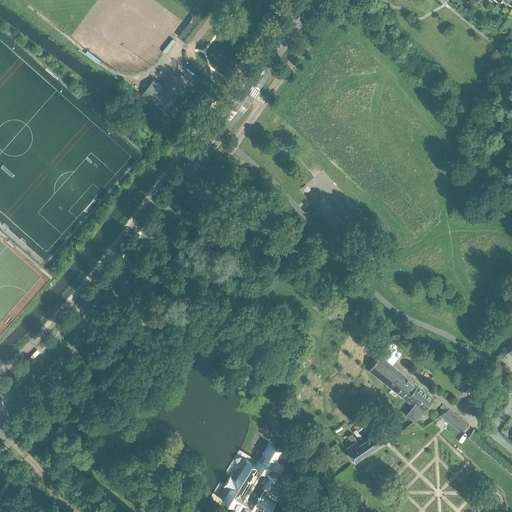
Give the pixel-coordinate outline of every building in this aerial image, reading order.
[(205,0),(179,36),(182,38),(183,39),(213,0),(205,0)] [(173,38),(163,51),(166,53),(176,41),(173,38)] [(100,59),(91,53),(87,50),(85,53),(98,62),(100,59)] [(154,79),(143,93),(142,94),(165,112),(186,84),(171,72),(161,84),(154,79)] [(368,371),(391,389),(402,398),(405,400),(412,406),(406,414),(415,421),(433,398),(392,365),(381,355),(368,371)] [(461,381),(458,386),(472,396),(475,391),(461,381)] [(448,410),(440,415),(460,432),(466,425),(449,410),(449,411),(448,410)] [(355,461),(389,439),(388,438),(381,429),(359,444),(352,433),(347,436),(352,443),(349,444),(348,443),(345,446),(355,461)] [(230,476),(225,485),(224,486),(225,485),(230,488),(223,500),(222,499),(221,500),(234,508),(231,511),(230,511),(256,511),(260,507),(268,511),(271,511),(276,504),(275,503),(275,504),(266,498),(270,491),(279,497),(280,498),(286,486),(285,486),(276,481),(276,479),(277,480),(278,479),(269,474),(273,469),(280,473),(285,466),(277,461),(278,461),(277,460),(282,452),(283,452),(283,451),(268,443),(269,443),(264,452),(263,452),(262,452),(266,455),(261,463),(257,460),(257,461),(258,462),(255,466),(246,460),(246,461),(235,480),(230,477),(231,476),(230,476)]
